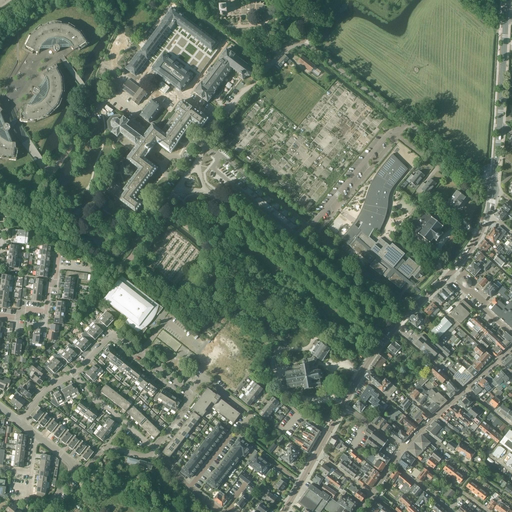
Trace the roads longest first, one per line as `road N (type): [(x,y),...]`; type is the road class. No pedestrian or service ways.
road 1 (unclassified): [(391,331),(207,190)]
road 2 (residential): [(221,511),(190,487),(250,414),(207,380),(190,393)]
road 3 (residential): [(74,373),(113,335),(190,393)]
road 4 (residential): [(402,448),(511,347)]
road 5 (residential): [(42,224),(49,174),(100,107)]
road 6 (unclassified): [(205,144),(309,226)]
road 7 (unclassified): [(309,226),(411,308)]
road 8 (unclassified): [(309,226),(394,131)]
road 9 (unclassified): [(406,122),(307,45)]
